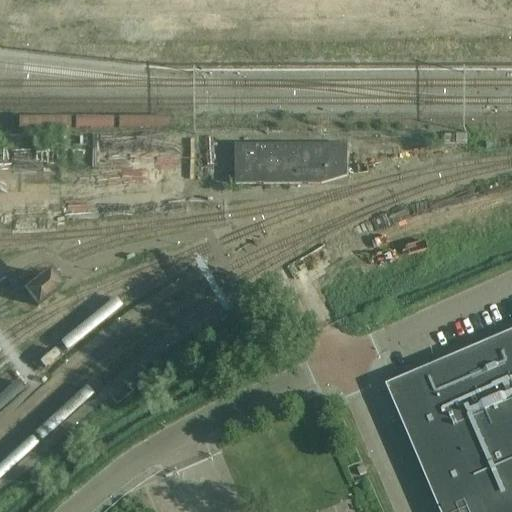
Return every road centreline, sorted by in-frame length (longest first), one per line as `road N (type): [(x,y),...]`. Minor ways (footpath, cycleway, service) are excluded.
road 1 (secondary): [(0,21),(511,24)]
road 2 (residential): [(80,511),(141,459),(244,401),(341,363)]
road 3 (residential): [(511,289),(341,363)]
road 4 (residential): [(405,511),(341,363)]
